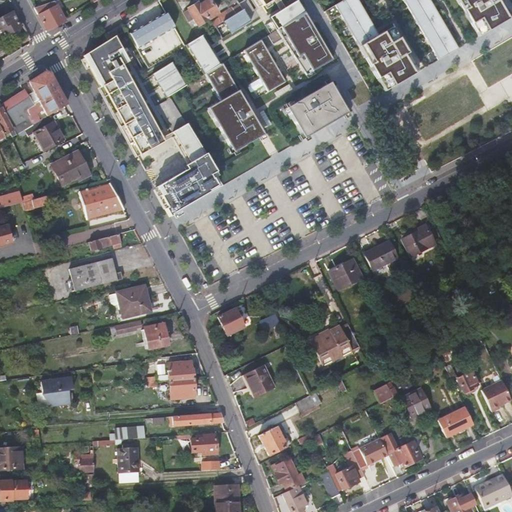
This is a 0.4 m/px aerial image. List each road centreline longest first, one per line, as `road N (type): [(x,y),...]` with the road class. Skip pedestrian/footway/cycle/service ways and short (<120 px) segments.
road 1 (residential): [(47,49),(188,312)]
road 2 (residential): [(188,312),(418,195)]
road 3 (residential): [(305,0),(418,195)]
road 4 (residential): [(188,312),(267,511)]
road 5 (residential): [(511,440),(359,511)]
road 6 (unknown): [(138,219),(0,252)]
